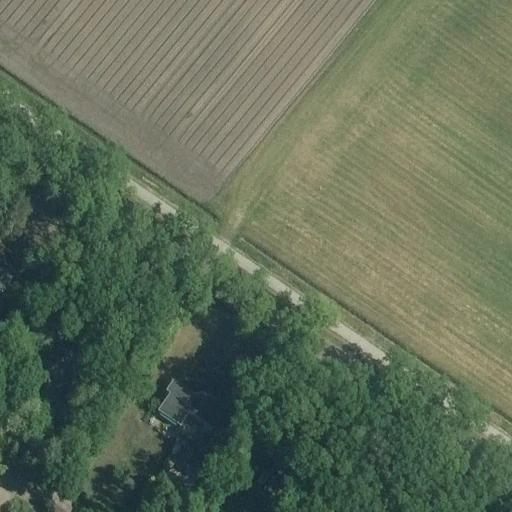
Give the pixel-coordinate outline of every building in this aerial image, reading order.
[(0,261),(0,292),(1,293),(12,276),(7,272),(9,268),(0,261)] [(77,373),(61,350),(29,373),(46,396),(77,373)] [(178,429),(187,416),(200,425),(214,406),(200,396),(196,401),(172,385),(165,394),(169,397),(157,414),(178,429)] [(202,445),(214,453),(220,445),(208,436),(202,445)] [(290,479),(269,464),(249,493),(270,508),(290,479)] [(316,474),(306,475),(308,488),(317,487),(316,474)] [(19,511),(25,499),(16,495),(7,511),(19,511)]
